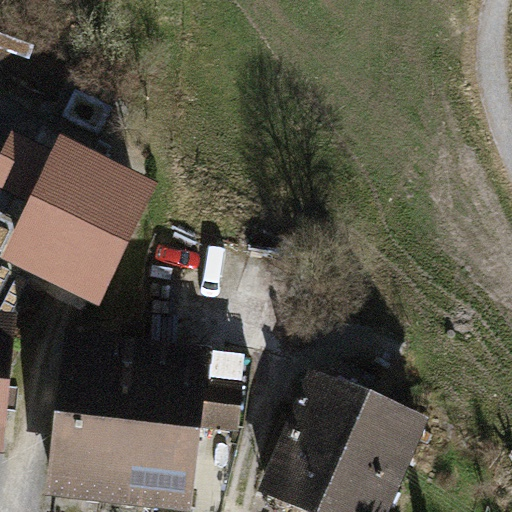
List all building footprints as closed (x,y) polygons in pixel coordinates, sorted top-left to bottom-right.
[(125,238),(148,190),(85,159),(62,207),(125,238)] [(0,413),(8,324),(0,323),(0,413)] [(116,496),(132,346),(68,339),(52,489),(116,496)] [(202,354),(132,346),(116,496),(183,504),(192,422),(236,427),(240,394),(198,390),(202,354)] [(311,385),(262,504),(280,511),(401,511),(433,436),(311,385)]
